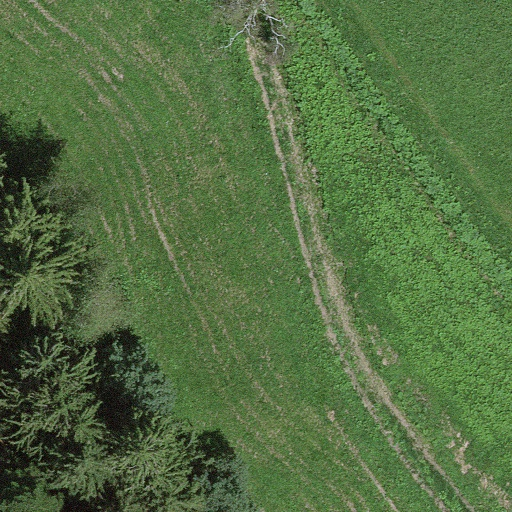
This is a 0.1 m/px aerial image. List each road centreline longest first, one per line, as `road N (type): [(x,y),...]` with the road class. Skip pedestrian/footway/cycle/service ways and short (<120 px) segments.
road 1 (track): [(461,511),(373,390),(340,314),(303,213),(247,0)]
road 2 (track): [(331,0),(511,251)]
